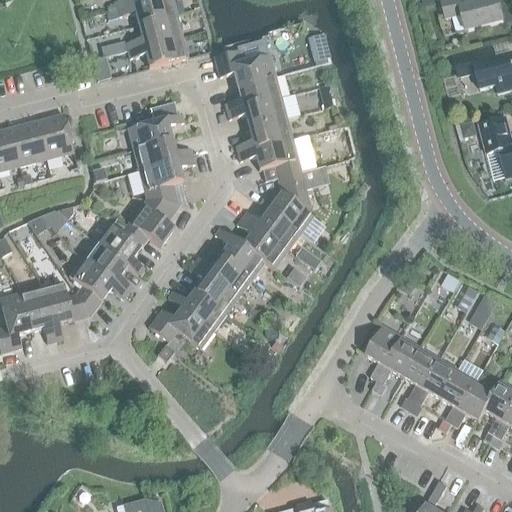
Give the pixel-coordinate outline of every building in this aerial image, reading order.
[(129,0),(130,1),(114,5),(116,13),(166,0),(129,0)] [(170,0),(166,0),(116,13),(118,21),(134,17),(137,30),(176,20),(170,0)] [(432,0),(430,0),(421,3),(423,10),(435,6),(432,0)] [(493,0),(470,6),(468,0),(443,0),(440,1),(446,22),(461,18),(465,34),(503,24),(496,0),(493,0)] [(140,43),(125,47),(127,55),(181,41),(176,20),(137,30),(140,43)] [(148,72),(187,62),(181,41),(127,55),(129,63),(145,59),(148,72)] [(124,44),(112,47),(114,58),(126,55),(124,44)] [(323,50),(311,54),(314,65),(326,62),(323,50)] [(480,53),(453,61),(458,81),(475,76),(480,94),(496,89),(498,96),(511,92),(511,60),(511,57),(496,62),(493,50),(480,53)] [(233,78),(236,91),(275,81),(269,60),(240,67),(237,55),(214,61),(219,82),(233,78)] [(108,71),(95,75),(97,85),(111,81),(108,71)] [(224,108),(226,116),(280,102),(275,81),(236,91),(240,104),(224,108)] [(323,113),(333,110),(328,89),(318,92),(323,113)] [(244,120),(248,133),(286,123),(280,102),(226,116),(228,124),(244,120)] [(127,133),(132,154),(171,144),(167,131),(183,127),(181,119),(178,119),(174,106),(149,112),(153,126),(127,133)] [(63,118),(36,126),(46,164),(73,157),(63,118)] [(511,142),(509,143),(504,122),(479,128),(486,158),(498,155),(506,183),(511,181),(511,142)] [(291,143),(286,123),(248,133),(251,146),(235,150),(237,158),(291,143)] [(36,126),(8,133),(19,171),(46,164),(36,126)] [(471,127),(460,130),(463,141),(470,139),(473,134),(471,127)] [(0,175),(19,171),(8,133),(0,134),(0,175)] [(300,177),(291,143),(237,158),(239,166),(255,162),(259,175),(262,174),(265,186),(277,183),(300,177)] [(174,157),(171,144),(132,154),(138,175),(192,161),(190,153),(174,157)] [(192,161),(138,175),(146,204),(178,210),(186,212),(188,211),(182,186),(178,173),(194,169),(192,161)] [(281,197),(267,215),(299,239),(312,221),(306,216),(309,212),(310,212),(300,177),(277,183),(281,197)] [(165,228),(178,210),(146,204),(128,227),(148,242),(147,242),(160,251),(173,233),(165,228)] [(66,224),(54,215),(40,220),(49,231),(55,237),(66,224)] [(287,256),(299,239),(267,215),(259,226),(246,216),(241,223),(287,256)] [(273,273),(287,256),(241,223),(237,229),(250,239),(242,249),(242,250),(264,266),(273,273)] [(108,228),(95,246),(127,270),(140,279),(145,273),(132,263),(147,242),(148,242),(128,227),(120,238),(108,228)] [(219,260),(251,283),(264,266),(242,250),(242,249),(219,233),(214,240),(227,249),(219,260)] [(0,259),(1,261),(11,255),(3,241),(0,242),(0,259)] [(95,246),(82,263),(127,297),(132,290),(119,280),(127,270),(95,246)] [(312,259),(306,267),(316,274),(322,266),(312,259)] [(238,301),(251,283),(219,260),(211,271),(198,261),(193,268),(238,301)] [(122,303),(127,297),(82,263),(69,281),(81,290),(76,298),(90,319),(109,294),(122,303)] [(226,318),(238,301),(193,268),(188,274),(202,284),(194,295),(226,318)] [(453,296),(460,284),(448,277),(441,289),(453,296)] [(59,327),(90,319),(76,298),(66,301),(62,285),(40,291),(55,345),(63,343),(59,327)] [(40,291),(19,296),(30,335),(43,331),(47,347),(55,345),(40,291)] [(466,317),(478,296),(469,291),(457,311),(466,317)] [(181,312),(213,335),(226,318),(194,295),(186,305),(173,296),(168,302),(181,312)] [(30,335),(19,296),(0,301),(0,309),(6,331),(0,331),(0,356),(20,352),(17,338),(30,335)] [(486,297),(477,312),(490,319),(498,304),(486,297)] [(200,353),(213,335),(181,312),(173,322),(162,314),(149,331),(168,346),(176,335),(200,353)] [(279,330),(285,322),(276,315),(270,322),(279,330)] [(487,342),(498,348),(505,335),(494,329),(487,342)] [(370,382),(377,386),(402,342),(383,330),(365,360),(378,368),(370,382)] [(402,342),(377,386),(383,389),(391,375),(403,382),(421,352),(402,342)] [(174,356),(165,349),(157,359),(166,366),(174,356)] [(440,363),(421,352),(403,382),(415,389),(407,403),(414,407),(440,363)] [(441,404),(458,374),(440,363),(414,407),(420,411),(429,397),(441,404)] [(477,385),(458,374),(441,404),(453,411),(444,425),(451,429),(477,385)] [(495,396),(494,395),(477,385),(451,429),(457,433),(466,418),(479,426),(485,416),(484,415),(495,396)] [(496,422),(488,436),(494,440),(511,409),(511,391),(500,385),(494,395),(495,396),(484,415),(485,416),(496,422)] [(377,386),(371,395),(381,400),(386,391),(383,389),(377,386)] [(406,402),(401,411),(409,416),(414,407),(407,403),(406,402)] [(414,407),(409,416),(417,420),(422,412),(420,411),(414,407)] [(509,430),(511,431),(511,409),(494,440),(501,444),(509,430)] [(444,425),(439,433),(446,437),(451,429),(444,425)] [(488,436),(483,444),(490,447),(494,440),(488,436)] [(494,440),(490,447),(498,452),(502,445),(501,444),(494,440)] [(433,511),(446,490),(439,486),(434,494),(423,511),(433,511)] [(145,511),(144,503),(114,511),(145,511)]
